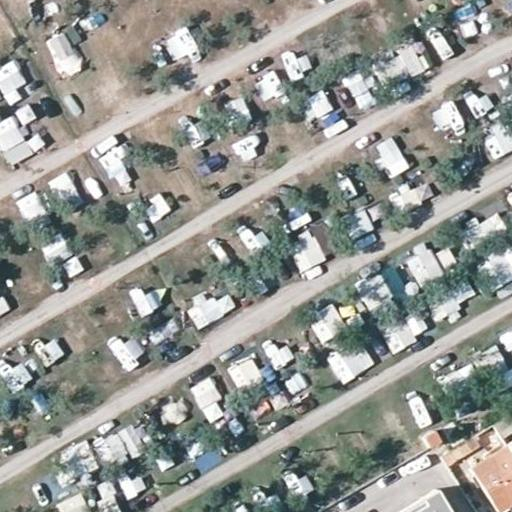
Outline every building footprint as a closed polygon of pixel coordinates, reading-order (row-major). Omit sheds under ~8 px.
[(443,0),(413,0),(409,2),(417,17),(444,2),(443,0)] [(469,48),(493,37),(478,5),(455,15),(469,48)] [(375,16),(354,25),(364,47),(385,37),(375,16)] [(132,27),(142,50),(166,40),(156,17),(132,27)] [(319,63),(357,53),(350,30),(312,40),(319,63)] [(87,38),(94,55),(110,49),(103,32),(87,38)] [(383,88),(426,72),(415,44),(373,61),(383,88)] [(101,72),(75,85),(86,106),(112,93),(101,72)] [(474,121),(511,106),(499,78),(462,92),(474,121)] [(257,105),(280,94),(272,79),(250,91),(257,105)] [(110,98),(91,104),(96,117),(115,110),(110,98)] [(289,113),(271,120),(286,155),(303,148),(289,113)] [(0,145),(10,166),(35,154),(15,115),(0,121),(0,145)] [(180,128),(187,148),(210,141),(203,121),(180,128)] [(433,126),(414,133),(422,156),(441,149),(433,126)] [(272,157),(255,127),(228,142),(245,172),(272,157)] [(484,140),(494,160),(511,150),(511,134),(509,128),(484,140)] [(150,146),(160,167),(178,159),(168,137),(150,146)] [(178,184),(196,170),(185,157),(168,172),(178,184)] [(331,166),(344,191),(363,181),(351,157),(331,166)] [(402,216),(429,197),(419,182),(392,201),(402,216)] [(36,193),(16,205),(28,225),(47,213),(36,193)] [(164,195),(148,201),(157,223),(173,216),(164,195)] [(276,206),(285,233),(303,227),(294,200),(276,206)] [(264,203),(241,212),(246,225),(237,228),(246,250),(264,242),(255,220),(268,215),(264,203)] [(349,240),(372,230),(362,210),(340,220),(349,240)] [(459,233),(467,251),(500,236),(492,218),(459,233)] [(287,246),(300,273),(324,262),(311,234),(287,246)] [(18,236),(0,240),(0,251),(2,260),(23,256),(18,236)] [(70,242),(51,250),(62,276),(81,268),(70,242)] [(477,266),(491,290),(511,277),(511,247),(511,246),(477,266)] [(407,260),(419,287),(442,276),(430,250),(407,260)] [(372,314),(409,292),(393,266),(356,288),(372,314)] [(446,328),(466,311),(446,286),(425,303),(446,328)] [(10,287),(0,292),(0,313),(19,303),(10,287)] [(225,296),(189,308),(196,328),(232,316),(225,296)] [(307,319),(321,344),(346,330),(333,305),(307,319)] [(91,325),(73,337),(85,356),(104,344),(91,325)] [(152,336),(156,351),(184,344),(181,329),(152,336)] [(51,335),(39,339),(48,368),(60,364),(51,335)] [(264,352),(274,372),(303,358),(292,338),(264,352)] [(344,386),(376,366),(360,341),(328,361),(344,386)] [(497,345),(480,353),(492,380),(509,372),(497,345)] [(136,372),(154,368),(148,346),(130,350),(136,372)] [(36,376),(25,354),(0,366),(0,378),(6,391),(36,376)] [(249,387),(267,382),(263,369),(245,374),(249,387)] [(226,393),(209,401),(226,438),(244,429),(226,393)] [(149,418),(160,441),(201,421),(190,398),(149,418)] [(31,428),(52,419),(45,401),(23,410),(31,428)] [(451,447),(461,441),(453,428),(449,422),(439,428),(451,447)] [(106,468),(144,448),(132,426),(94,446),(106,468)] [(183,438),(195,463),(216,453),(205,428),(183,438)] [(429,430),(418,436),(425,449),(431,445),(436,443),(431,433),(429,430)] [(447,453),(451,460),(476,444),(471,438),(447,453)] [(500,511),(511,505),(511,504),(511,456),(505,446),(502,441),(488,451),(491,456),(470,469),(474,476),(497,511),(500,511)] [(77,481),(93,472),(78,444),(61,454),(77,481)] [(446,511),(433,489),(418,498),(422,505),(410,511),(446,511)]
